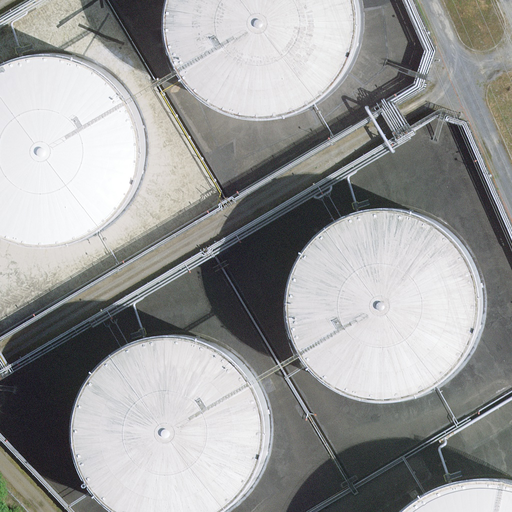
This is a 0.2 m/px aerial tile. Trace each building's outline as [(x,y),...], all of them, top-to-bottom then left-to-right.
[(169,0),(165,21),(169,52),(183,79),(205,101),(232,115),(263,119),(294,112),(320,97),(340,73),(352,44),(353,13),(349,0),(169,0)] [(0,231),(21,242),(51,245),(82,239),(108,223),(128,200),(140,171),(141,140),(133,111),(115,85),(90,67),(60,58),(28,59),(0,69),(0,231)] [(296,271),(290,302),(294,333),(308,361),(330,383),(358,396),(389,400),(419,393),(446,377),(466,354),(477,325),(479,295),(470,265),(453,240),(427,221),(397,212),(366,213),(336,224),(312,244),(296,271)] [(84,398),(78,429),(82,460),(96,488),(118,510),(122,511),(220,511),(233,505),(253,481),(265,453),(266,422),(258,392),(240,367),(215,348),(185,339),(153,340),(124,351),(100,372),(84,398)] [(443,492),(408,511),(511,511),(511,487),(484,484),(443,492)]
